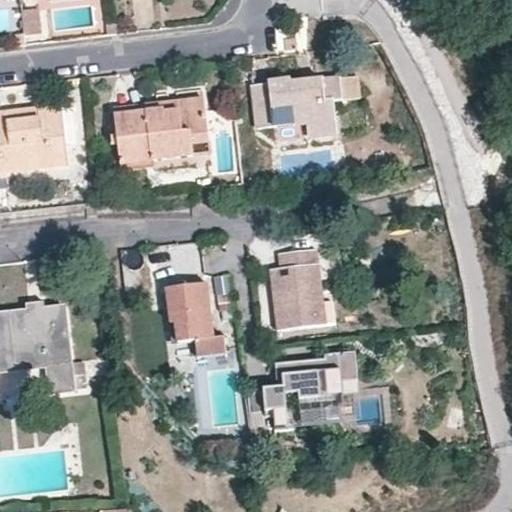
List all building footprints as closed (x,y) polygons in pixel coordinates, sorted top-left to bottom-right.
[(40,11),(23,13),(25,37),(43,36),(40,11)] [(332,103),(342,102),(340,81),(339,78),(290,83),(290,80),(270,83),(270,86),(252,88),(256,130),(275,127),(277,144),(336,137),(332,103)] [(358,79),(340,81),(342,102),(361,100),(358,79)] [(163,104),(145,107),(145,111),(115,115),(121,167),(194,158),(192,148),(211,146),(204,100),(178,103),(179,111),(164,113),(163,104)] [(178,103),(163,104),(164,113),(179,111),(178,103)] [(145,111),(145,107),(145,104),(114,107),(115,115),(145,111)] [(62,108),(38,110),(39,122),(8,125),(7,114),(0,114),(0,190),(10,189),(9,174),(68,168),(66,146),(62,110),(62,108)] [(76,145),(72,109),(62,110),(66,146),(76,145)] [(226,123),(234,122),(232,109),(225,109),(226,123)] [(38,110),(7,114),(8,125),(39,122),(38,110)] [(212,156),(211,146),(192,148),(194,158),(212,156)] [(96,184),(95,180),(88,180),(90,203),(98,202),(98,197),(96,184)] [(103,182),(96,184),(98,197),(104,196),(103,182)] [(199,241),(182,244),(185,258),(201,256),(199,241)] [(321,304),(314,252),(276,257),(278,272),(269,274),(276,332),(313,327),(311,307),(321,305),(321,304)] [(206,286),(166,291),(170,324),(175,324),(177,346),(196,342),(198,359),(224,356),(223,338),(213,339),(206,286)] [(321,304),(321,305),(311,307),(313,327),(333,325),(330,303),(321,304)] [(0,316),(0,372),(47,367),(50,394),(85,390),(83,363),(70,364),(62,309),(0,316)] [(344,393),(342,382),(358,379),(354,351),(323,356),(325,372),(311,374),(310,362),(277,367),(278,380),(282,379),(283,389),(278,390),(264,392),(264,395),(249,397),(252,432),(276,428),(277,432),(295,429),(292,408),(288,408),(285,394),(298,393),(300,399),(344,393)] [(278,380),(277,367),(274,367),(276,380),(278,390),(283,389),(282,379),(278,380)]
